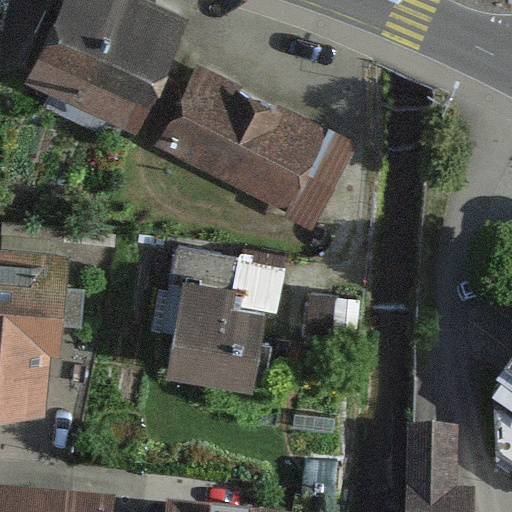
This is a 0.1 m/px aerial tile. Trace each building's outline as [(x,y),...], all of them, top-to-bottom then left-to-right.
[(191,22),(142,0),(68,0),(36,74),(145,123),(191,22)] [(333,139),(205,71),(169,139),(297,207),(333,139)] [(250,260),(186,249),(165,375),(264,391),(277,310),(243,305),(250,260)] [(60,265),(0,259),(0,409),(47,413),(60,265)] [(471,511),(473,442),(424,442),(423,511),(471,511)] [(115,511),(116,504),(0,494),(0,511),(115,511)]
